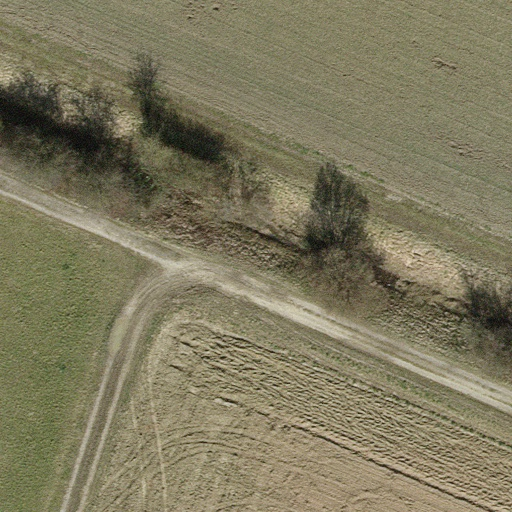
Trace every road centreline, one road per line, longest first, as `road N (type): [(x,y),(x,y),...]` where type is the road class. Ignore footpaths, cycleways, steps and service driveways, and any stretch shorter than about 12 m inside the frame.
road 1 (track): [(0,195),(511,411)]
road 2 (track): [(79,511),(160,263)]
